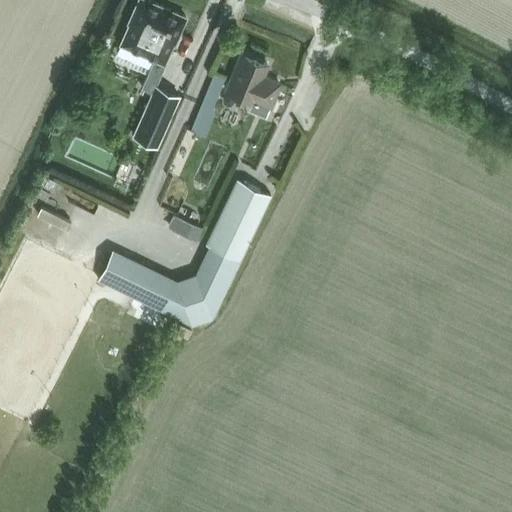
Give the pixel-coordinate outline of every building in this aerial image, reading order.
[(155,58),(142,87),(153,92),(134,136),(157,146),(179,97),(156,86),(167,62),(165,61),(173,42),(175,42),(186,17),(148,0),(138,0),(129,22),(130,23),(121,43),(155,58)] [(254,98),(270,105),(279,83),(263,76),(268,64),(242,53),(226,90),(252,101),(254,98)] [(207,131),(230,79),(218,73),(195,126),(207,131)] [(128,182),(136,165),(126,160),(118,178),(128,182)] [(206,243),(208,244),(195,272),(177,278),(113,247),(98,279),(192,325),(212,317),(239,259),(271,193),(238,178),(206,243)] [(51,210),(46,221),(36,217),(31,227),(61,239),(70,218),(51,210)] [(203,227),(173,213),(167,227),(197,241),(203,227)]
